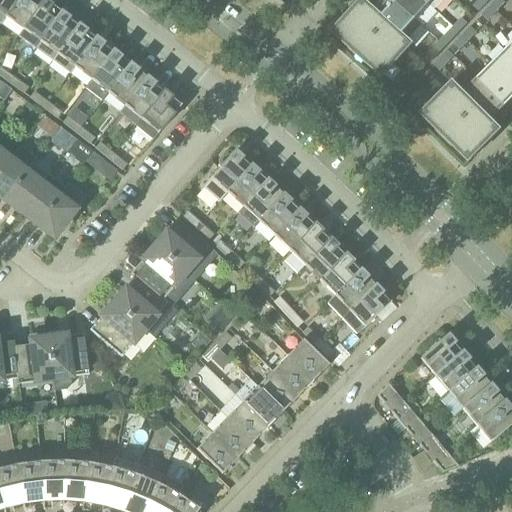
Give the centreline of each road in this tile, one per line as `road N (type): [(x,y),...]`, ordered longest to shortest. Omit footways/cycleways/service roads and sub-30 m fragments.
road 1 (residential): [(54,282),(83,278),(228,106)]
road 2 (tertiary): [(439,218),(271,57)]
road 3 (residential): [(396,257),(228,106)]
road 4 (residential): [(228,106),(95,0)]
road 5 (residential): [(232,511),(339,403)]
road 6 (residential): [(339,403),(440,297)]
road 7 (residential): [(415,511),(339,403)]
